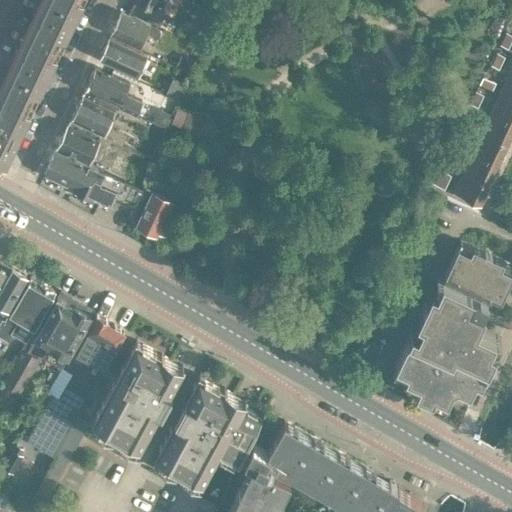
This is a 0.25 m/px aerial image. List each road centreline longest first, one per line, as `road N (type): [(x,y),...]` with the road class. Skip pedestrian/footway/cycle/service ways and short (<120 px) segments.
road 1 (primary): [(452,459),(11,207)]
road 2 (residential): [(111,0),(11,207)]
road 3 (residential): [(452,459),(511,330)]
